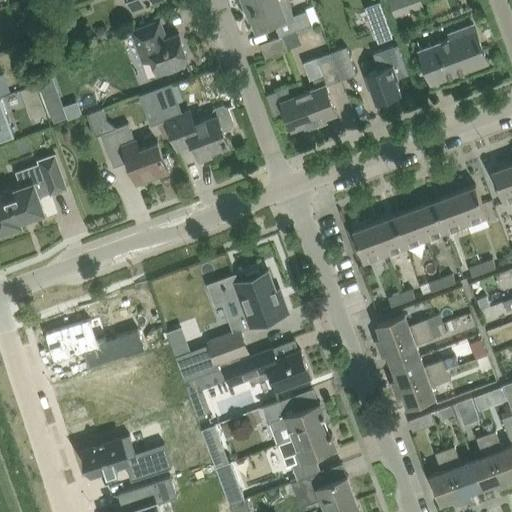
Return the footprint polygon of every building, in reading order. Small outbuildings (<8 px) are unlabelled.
[(130,0),(134,12),(151,5),(150,1),(151,0),(130,0)] [(242,0),(248,13),(250,13),(256,29),(275,22),(280,35),(283,35),(297,29),(296,29),(312,23),(319,20),(317,14),(314,15),(311,8),(307,10),(307,9),(294,14),(288,0),(242,0)] [(422,0),(388,0),(394,16),(424,6),(422,0)] [(160,18),(141,25),(139,25),(131,28),(120,33),(122,38),(133,34),(143,60),(152,57),(158,74),(173,69),(172,65),(188,59),(179,32),(166,37),(160,18)] [(388,23),(373,29),(378,43),(393,38),(388,23)] [(473,23),(454,30),(450,32),(452,37),(420,49),(424,59),(425,62),(432,81),(487,61),(473,23)] [(98,28),(96,33),(98,37),(102,39),(107,37),(109,33),(107,28),(102,26),(98,28)] [(288,48),(302,43),(297,29),(283,35),(288,48)] [(288,49),(288,48),(283,35),(280,35),(260,43),(266,58),(288,49)] [(380,68),(366,73),(368,80),(370,83),(376,101),(401,93),(395,77),(398,76),(408,73),(398,44),(374,52),(375,56),(380,68)] [(347,45),(332,51),(333,56),(334,57),(335,60),(342,78),(357,73),(347,45)] [(335,60),(334,57),(333,56),(332,51),(317,56),(304,61),(310,77),(312,76),(316,87),(304,91),(316,124),(327,120),(325,115),(337,111),(326,84),(342,78),(335,60)] [(95,81),(86,97),(102,105),(110,90),(95,81)] [(35,83),(20,89),(25,101),(40,96),(35,83)] [(305,128),(316,124),(304,91),(291,96),(287,85),(266,93),(274,116),(286,111),(292,128),(304,124),(305,128)] [(169,88),(162,90),(165,99),(172,96),(169,88)] [(138,95),(143,108),(159,102),(154,89),(138,95)] [(0,96),(0,140),(14,135),(0,96)] [(223,104),(216,107),(211,117),(195,123),(190,109),(166,119),(178,148),(193,143),(199,159),(205,157),(204,153),(229,144),(224,129),(231,126),(234,121),(228,107),(223,104)] [(169,171),(168,167),(172,166),(167,155),(164,156),(162,152),(161,149),(158,141),(139,147),(136,138),(135,139),(128,121),(117,126),(107,118),(103,107),(88,113),(96,134),(101,132),(105,142),(106,147),(114,165),(129,160),(136,179),(150,173),(151,177),(169,171)] [(37,159),(43,176),(0,191),(0,233),(24,225),(22,220),(47,212),(41,195),(50,191),(50,193),(68,187),(55,152),(37,159)] [(511,161),(492,169),(499,188),(504,201),(511,198),(511,161)] [(476,183),(455,191),(467,223),(488,215),(476,183)] [(447,231),(467,223),(455,191),(435,199),(447,231)] [(426,238),(447,231),(435,199),(414,206),(426,238)] [(406,246),(426,238),(414,206),(394,214),(406,246)] [(385,253),(406,246),(394,214),(374,221),(385,253)] [(365,261),(385,253),(374,221),(353,229),(365,261)] [(485,270),(497,265),(494,257),(482,261),(485,270)] [(485,270),(482,261),(470,265),(472,274),(485,270)] [(230,296),(224,298),(231,316),(238,314),(243,327),(288,311),(283,298),(279,287),(275,288),(268,269),(259,272),(258,267),(246,272),(247,275),(225,283),(230,296)] [(441,276),(444,284),(456,279),(452,271),(441,276)] [(432,288),(444,284),(441,276),(429,280),(432,288)] [(414,295),(412,287),(400,291),(403,299),(414,295)] [(403,299),(400,291),(388,296),(391,303),(403,299)] [(487,294),(478,298),(481,306),(490,303),(487,294)] [(430,327),(437,324),(438,323),(435,314),(427,317),(409,324),(405,313),(395,315),(377,323),(381,335),(377,337),(380,345),(430,327)] [(90,320),(89,317),(46,331),(55,360),(84,350),(88,364),(141,346),(135,329),(105,339),(98,317),(90,320)] [(430,327),(434,337),(446,332),(443,322),(430,327)] [(430,327),(380,345),(383,354),(388,352),(392,364),(420,354),(416,343),(434,337),(430,327)] [(240,328),(208,339),(209,343),(216,362),(248,351),(240,328)] [(195,348),(175,355),(184,381),(198,375),(210,371),(218,367),(216,362),(209,343),(195,348)] [(254,354),(223,365),(230,384),(251,376),(252,381),(272,374),(277,388),(292,381),(311,375),(301,348),(276,357),(272,347),(254,354)] [(420,354),(392,364),(397,376),(392,378),(395,387),(407,382),(446,368),(459,363),(456,353),(424,365),(420,354)] [(463,364),(472,387),(495,378),(487,355),(463,364)] [(432,384),(449,378),(446,368),(407,382),(395,387),(398,395),(403,394),(408,406),(426,399),(436,396),(432,384)] [(198,375),(184,381),(190,397),(204,392),(203,388),(215,383),(210,371),(198,375)] [(505,397),(500,385),(489,389),(494,401),(505,397)] [(274,401),(264,405),(278,441),(293,435),(293,437),(325,425),(322,416),(326,415),(320,401),(299,409),(293,394),(274,401)] [(460,400),(457,401),(459,406),(464,408),(476,404),(472,395),(471,396),(460,400)] [(444,417),(455,413),(451,403),(440,407),(444,417)] [(431,423),(435,422),(431,411),(427,412),(409,419),(413,430),(431,423)] [(511,440),(511,439),(511,413),(502,417),(511,440)] [(321,469),(316,455),(337,447),(332,432),(328,433),(325,425),(293,437),(293,435),(278,441),(287,465),(292,463),(298,478),(321,469)] [(486,433),(505,483),(511,480),(511,443),(502,447),(496,429),(486,433)] [(129,433),(83,448),(92,476),(107,471),(108,473),(119,470),(118,467),(138,460),(129,433)] [(472,458),(482,486),(494,481),(496,486),(505,483),(486,433),(476,436),(483,454),(472,458)] [(454,444),(445,448),(464,498),(472,495),(471,490),(482,486),(472,458),(461,462),(454,444)] [(224,448),(211,453),(216,466),(229,461),(224,448)] [(455,501),(464,498),(445,448),(435,451),(442,469),(430,473),(441,501),(453,497),(455,501)] [(326,510),(357,499),(348,474),(329,481),(324,468),(321,469),(298,478),(288,482),(291,491),(295,489),(301,505),(322,498),(326,510)] [(170,511),(167,499),(188,492),(182,472),(138,486),(144,505),(135,508),(134,506),(128,508),(128,510),(123,511),(170,511)] [(239,484),(225,490),(230,503),(244,498),(239,484)] [(244,498),(230,503),(233,511),(240,511),(248,509),(244,498)] [(361,511),(357,499),(326,510),(327,511),(361,511)]
